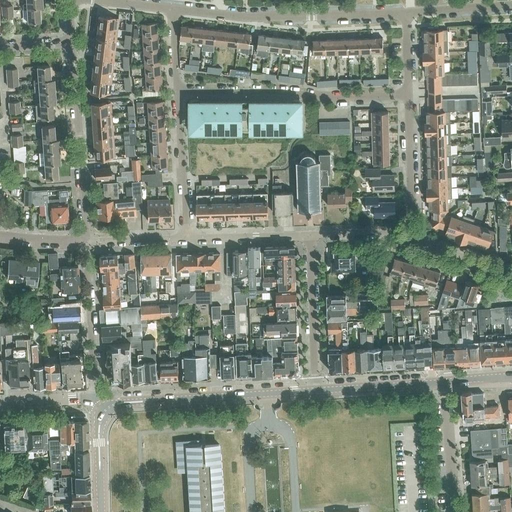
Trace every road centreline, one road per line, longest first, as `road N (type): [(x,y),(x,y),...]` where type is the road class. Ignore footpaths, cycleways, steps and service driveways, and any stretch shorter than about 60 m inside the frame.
road 1 (residential): [(174,8),(244,17),(407,12)]
road 2 (residential): [(177,91),(409,95)]
road 3 (secondary): [(98,402),(314,391)]
road 4 (residential): [(87,241),(69,39)]
road 5 (residential): [(98,402),(87,241)]
road 6 (residential): [(314,391),(309,234)]
road 7 (residential): [(185,237),(177,91)]
road 8 (residential): [(406,238),(409,95)]
road 9 (secondary): [(314,391),(445,382)]
road 10 (residential): [(451,511),(445,382)]
road 11 (residential): [(309,234),(185,237)]
